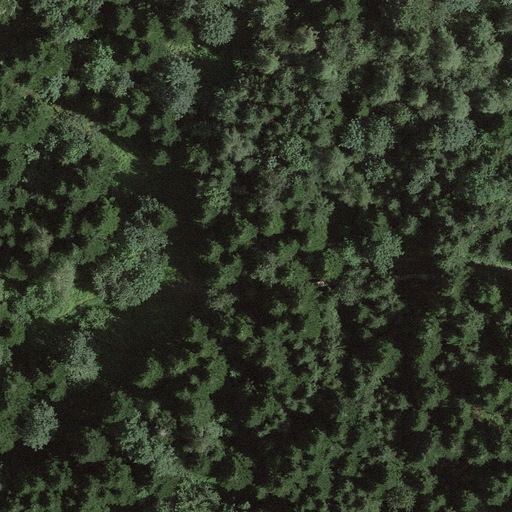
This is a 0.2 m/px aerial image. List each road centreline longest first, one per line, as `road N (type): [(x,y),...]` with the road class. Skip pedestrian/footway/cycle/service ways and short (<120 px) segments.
road 1 (track): [(511,274),(375,267),(204,289),(244,420),(286,511)]
road 2 (track): [(0,355),(66,319),(204,289)]
